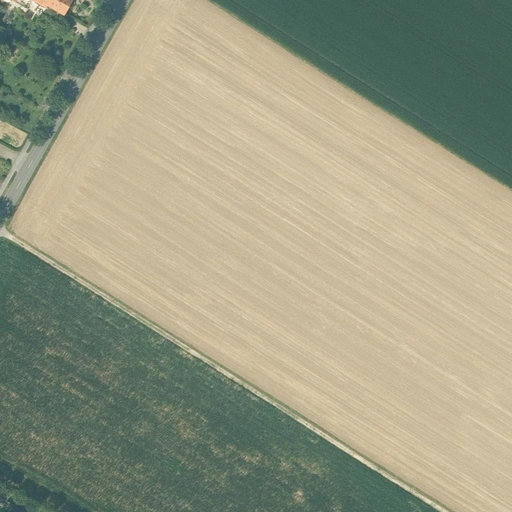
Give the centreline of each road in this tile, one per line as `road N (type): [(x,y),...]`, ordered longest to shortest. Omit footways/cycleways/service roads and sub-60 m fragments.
road 1 (track): [(0,231),(446,511)]
road 2 (tertiary): [(0,217),(122,0)]
